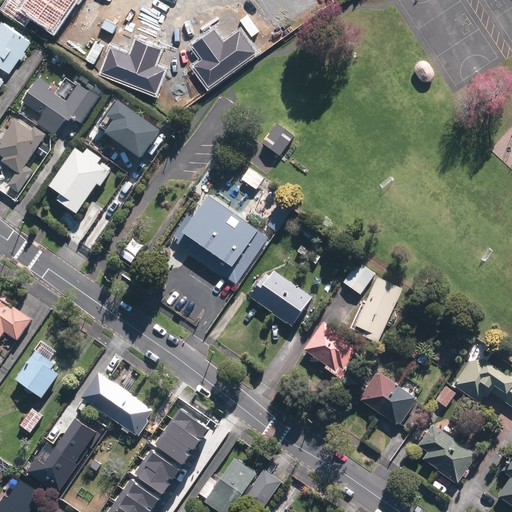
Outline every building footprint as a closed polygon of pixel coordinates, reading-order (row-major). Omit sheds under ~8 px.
[(52,31),(65,13),(45,0),(21,0),(5,0),(0,8),(0,9),(25,27),(31,17),(52,31)] [(45,0),(65,13),(73,0),(45,0)] [(120,0),(120,7),(174,8),(174,0),(120,0)] [(289,0),(258,0),(251,5),(261,19),(289,0)] [(318,1),(317,0),(289,0),(261,19),(271,33),(318,1)] [(0,21),(0,60),(11,68),(33,36),(3,16),(0,21)] [(229,36),(220,23),(197,40),(206,52),(197,58),(213,80),(260,46),(244,24),(229,36)] [(165,51),(139,42),(133,56),(115,49),(106,74),(161,94),(170,69),(160,65),(165,51)] [(416,74),(420,80),(421,82),(424,83),(426,83),(428,83),(430,81),(432,79),(433,77),(434,75),(434,73),(433,71),(429,64),(427,63),(425,63),(423,62),(421,62),(419,63),(417,64),(416,65),(416,67),(415,69),(415,72),(415,73),(416,74)] [(25,101),(45,114),(39,123),(57,135),(69,119),(72,121),(75,118),(83,123),(102,96),(93,90),(92,92),(80,83),(68,101),(50,89),(53,86),(41,77),(25,101)] [(28,162),(49,131),(37,123),(34,127),(18,115),(0,141),(0,148),(7,153),(4,157),(19,168),(10,181),(21,189),(36,167),(28,162)] [(277,124),(262,145),(279,156),(294,135),(277,124)] [(91,132),(87,138),(96,144),(100,138),(91,132)] [(87,150),(79,144),(52,182),(64,191),(60,197),(79,210),(110,166),(101,160),(104,155),(90,145),(87,150)] [(252,165),(243,177),(259,190),(268,179),(252,165)] [(143,175),(130,167),(118,187),(130,195),(143,175)] [(174,191),(165,185),(154,201),(163,208),(174,191)] [(238,286),(270,238),(204,194),(172,241),(238,286)] [(345,281),(362,294),(377,273),(360,261),(345,281)] [(290,294),(296,285),(276,271),(272,276),(269,274),(252,297),(274,312),(288,293),(290,294)] [(379,276),(357,325),(367,329),(364,335),(380,342),(405,288),(379,276)] [(288,293),(274,312),(295,326),(315,298),(296,285),(290,294),(288,293)] [(12,309),(0,300),(0,338),(5,331),(18,340),(32,319),(14,306),(12,309)] [(326,321),(306,349),(328,365),(327,367),(343,378),(353,365),(350,363),(360,348),(340,334),(341,332),(326,321)] [(448,329),(430,358),(451,372),(469,343),(448,329)] [(36,350),(15,379),(42,397),(58,374),(50,368),(54,363),(36,350)] [(423,353),(417,361),(423,365),(428,357),(423,353)] [(485,360),(471,362),(455,384),(481,402),(486,395),(488,397),(492,391),(511,405),(511,376),(486,358),(485,360)] [(156,410),(100,371),(97,376),(90,372),(81,386),(87,390),(83,397),(140,436),(151,420),(150,419),(156,410)] [(398,386),(399,384),(381,371),(380,373),(378,372),(361,396),(363,397),(362,399),(380,412),(392,394),(393,394),(398,387),(398,386)] [(444,384),(439,381),(428,396),(433,399),(444,384)] [(392,394),(380,412),(398,424),(399,422),(402,423),(418,400),(416,398),(417,396),(399,384),(398,386),(398,387),(393,394),(392,394)] [(448,385),(437,399),(448,406),(458,393),(448,385)] [(33,429),(45,412),(34,404),(22,421),(33,429)] [(483,420),(488,413),(481,408),(476,415),(483,420)] [(182,467),(209,430),(181,410),(154,447),(182,467)] [(26,473),(58,495),(100,434),(76,418),(66,434),(63,432),(53,446),(47,442),(26,473)] [(458,443),(459,441),(435,424),(421,445),(430,451),(425,458),(440,468),(451,451),(452,452),(454,448),(455,448),(459,444),(458,443)] [(451,451),(440,468),(439,470),(458,483),(459,481),(461,482),(480,455),(459,441),(458,443),(459,444),(455,448),(454,448),(452,452),(451,451)] [(163,496),(180,472),(152,453),(135,477),(163,496)] [(222,511),(232,511),(260,473),(237,457),(207,501),(222,511)] [(511,503),(511,457),(503,470),(511,475),(511,476),(499,495),(511,503)] [(266,468),(245,499),(263,511),(284,481),(266,468)] [(0,511),(30,511),(42,494),(21,480),(9,497),(6,495),(0,504),(0,511)] [(151,511),(159,501),(131,481),(108,511),(151,511)]
